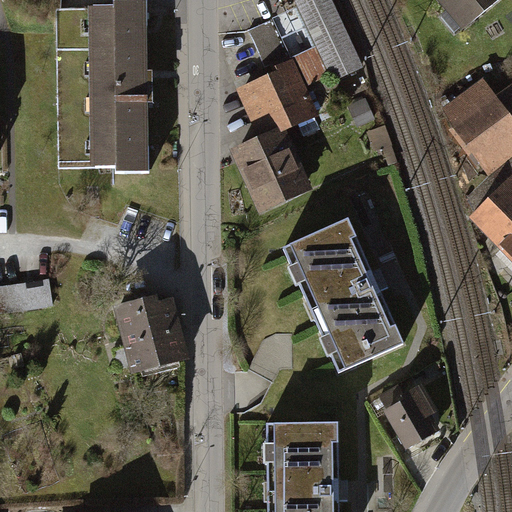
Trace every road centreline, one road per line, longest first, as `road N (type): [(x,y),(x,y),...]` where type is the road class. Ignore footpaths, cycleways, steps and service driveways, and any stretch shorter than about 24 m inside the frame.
road 1 (residential): [(201,0),(208,511)]
road 2 (secondary): [(511,403),(441,511)]
